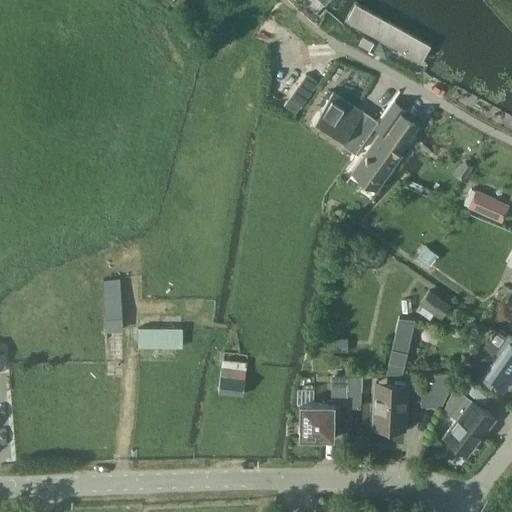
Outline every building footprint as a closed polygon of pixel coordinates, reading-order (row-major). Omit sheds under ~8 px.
[(315,0),(327,12),(336,0),(315,0)] [(358,9),(348,26),(425,70),(434,53),(358,9)] [(373,42),(364,36),(360,43),(369,48),(373,42)] [(306,73),(284,104),(296,112),(318,82),(306,73)] [(375,127),(380,120),(333,90),(312,122),(356,152),(375,127)] [(386,130),(356,173),(376,188),(401,154),(395,150),(400,144),(401,145),(417,123),(403,113),(390,132),(386,130)] [(501,220),(509,204),(476,190),(469,206),(501,220)] [(432,264),(440,253),(427,243),(415,261),(427,269),(430,264),(432,264)] [(121,276),(104,276),(108,330),(125,329),(121,276)] [(442,318),(451,303),(431,290),(421,302),(442,318)] [(399,316),(386,372),(402,373),(415,318),(399,316)] [(183,346),(182,327),(139,326),(140,346),(183,346)] [(469,365),(481,373),(504,390),(511,378),(511,335),(509,334),(508,335),(496,328),(469,365)] [(243,394),(247,362),(223,358),(219,391),(243,394)] [(443,402),(459,367),(424,371),(422,399),(443,402)] [(406,426),(408,379),(376,378),(373,424),(406,426)] [(456,418),(444,434),(454,442),(452,444),(462,452),(464,450),(467,453),(496,417),(455,384),(444,409),(456,418)] [(335,437),(336,402),(300,401),(300,436),(335,437)]
